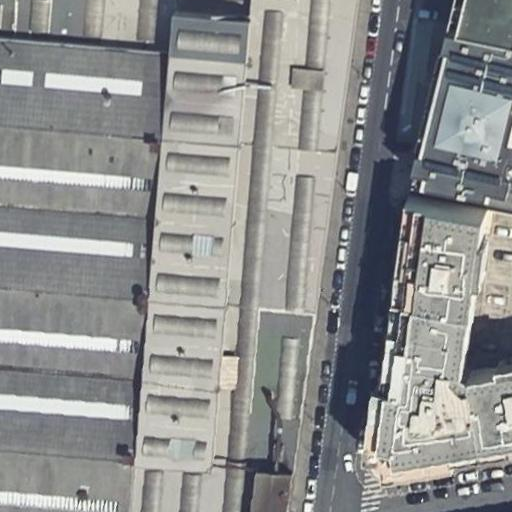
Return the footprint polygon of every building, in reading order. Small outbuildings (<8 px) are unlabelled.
[(0,0),(0,511),(290,511),(298,454),(360,0),(0,0)] [(456,0),(450,25),(461,28),(467,0),(456,0)] [(511,0),(467,0),(461,28),(511,37),(511,0)] [(507,132),(511,107),(511,37),(461,28),(443,119),(507,132)] [(412,179),(419,180),(511,197),(511,107),(507,132),(443,119),(418,114),(412,179)] [(511,444),(511,363),(469,370),(463,365),(489,209),(417,197),(406,296),(395,293),(392,293),(370,447),(387,449),(389,464),(435,457),(511,444)] [(411,197),(395,293),(406,296),(417,197),(411,197)]
